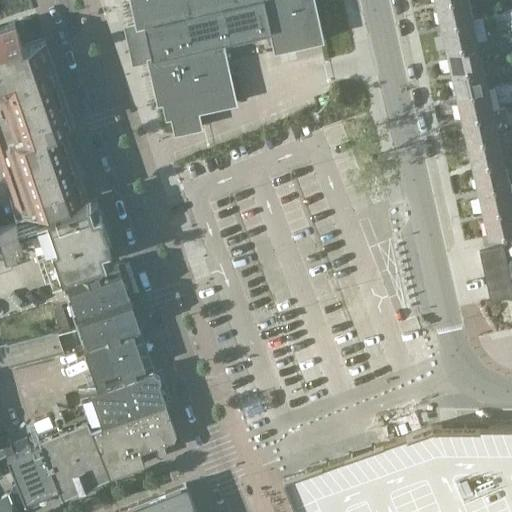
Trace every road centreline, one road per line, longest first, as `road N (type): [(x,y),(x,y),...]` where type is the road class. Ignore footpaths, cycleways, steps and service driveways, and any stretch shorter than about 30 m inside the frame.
road 1 (residential): [(64,0),(239,511)]
road 2 (residential): [(511,392),(477,380),(450,343),(374,0)]
road 3 (unknown): [(368,439),(411,414),(419,398),(364,255),(362,234),(379,188)]
